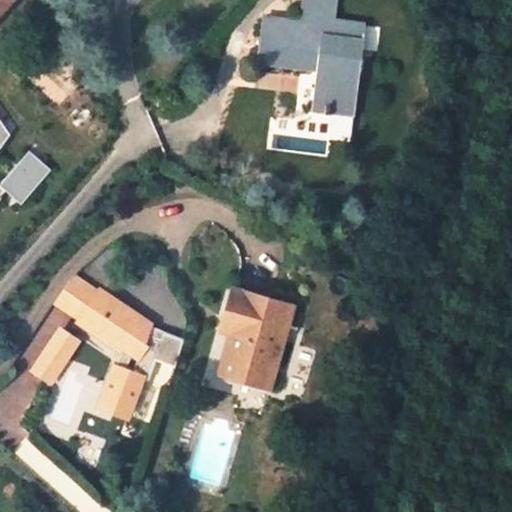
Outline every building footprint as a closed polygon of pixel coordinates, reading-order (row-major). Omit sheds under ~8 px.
[(0,0),(0,12),(11,0),(0,0)] [(258,64),(318,70),(315,110),(355,114),(361,49),(334,46),(338,0),(335,0),(302,0),(299,24),(263,21),(258,64)] [(0,116),(0,146),(14,127),(0,116)] [(0,185),(20,203),(51,168),(29,149),(0,181),(0,185)] [(70,281),(54,305),(80,322),(100,293),(75,277),(70,281)] [(220,376),(269,390),(293,308),(233,290),(221,331),(231,334),(220,376)] [(100,293),(80,322),(123,350),(116,367),(115,366),(99,406),(128,418),(143,379),(148,381),(156,360),(164,341),(149,335),(152,327),(100,293)] [(164,341),(156,360),(175,368),(182,346),(183,341),(152,327),(149,335),(164,341)] [(60,332),(35,368),(52,379),(76,343),(60,332)] [(97,410),(93,421),(121,429),(124,418),(97,410)]
